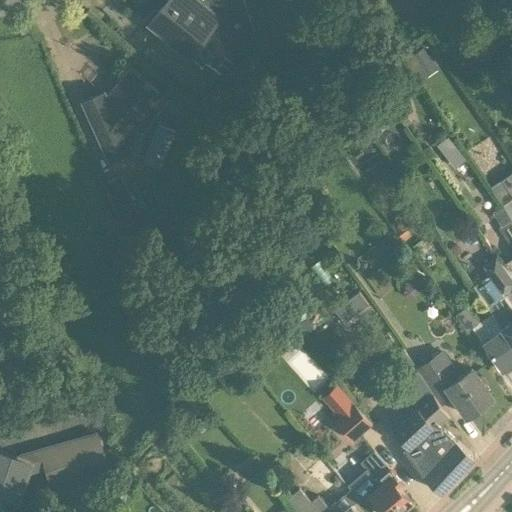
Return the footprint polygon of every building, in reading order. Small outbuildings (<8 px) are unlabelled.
[(202,71),(186,57),(189,54),(188,53),(216,20),(221,24),(222,23),(227,28),(222,40),(238,53),(253,34),(242,0),(204,0),(200,3),(195,0),(168,0),(151,22),(162,32),(164,33),(149,51),(148,50),(145,53),(171,74),(172,73),(202,99),(220,77),(206,66),(202,71)] [(149,26),(139,33),(146,44),(157,37),(149,26)] [(419,67),(431,59),(424,47),(411,56),(419,67)] [(218,69),(226,76),(233,68),(225,61),(218,69)] [(389,78),(399,86),(407,75),(398,67),(389,78)] [(149,86),(150,85),(145,81),(144,82),(130,71),(108,97),(103,93),(84,102),(110,160),(130,151),(127,146),(165,99),(149,86)] [(391,108),(405,128),(412,123),(398,103),(391,108)] [(398,118),(390,109),(388,105),(370,118),(380,132),(398,118)] [(451,133),(441,140),(455,163),(466,156),(451,133)] [(511,195),(511,172),(501,180),(511,195)] [(135,221),(138,219),(119,178),(102,185),(129,247),(143,241),(135,221)] [(490,187),(504,207),(511,219),(511,202),(510,199),(509,200),(497,182),(490,187)] [(511,219),(504,207),(487,218),(496,232),(499,229),(511,249),(511,219)] [(414,234),(404,221),(394,229),(405,242),(414,234)] [(511,279),(496,256),(483,265),(495,283),(496,283),(503,294),(511,288),(511,279)] [(424,276),(409,265),(400,277),(415,288),(424,276)] [(368,305),(358,292),(333,311),(343,325),(368,305)] [(511,306),(505,296),(488,308),(503,329),(511,341),(511,306)] [(479,324),(478,322),(468,307),(455,316),(467,333),(473,328),(479,324)] [(320,324),(313,329),(317,335),(324,329),(320,324)] [(511,341),(503,329),(483,343),(504,373),(511,367),(511,341)] [(386,348),(394,341),(387,332),(379,339),(386,348)] [(386,349),(408,379),(416,371),(396,342),(386,349)] [(417,370),(435,396),(447,387),(467,416),(492,398),(471,369),(460,377),(443,352),(417,370)] [(404,450),(422,473),(442,492),(475,457),(441,425),(450,417),(435,396),(417,370),(398,388),(419,410),(395,432),(408,446),(404,450)] [(372,426),(360,410),(337,430),(349,445),(372,426)] [(201,423),(208,432),(220,422),(213,413),(201,423)] [(95,433),(41,449),(50,480),(104,463),(95,433)] [(371,496),(384,511),(400,511),(412,502),(401,489),(405,486),(374,452),(361,463),(367,469),(347,486),(350,489),(358,498),(362,503),(371,496)] [(17,497),(31,464),(13,458),(0,453),(0,492),(1,491),(17,497)] [(110,510),(122,500),(114,489),(101,499),(110,510)] [(357,511),(351,504),(342,511),(335,503),(329,508),(318,496),(311,502),(300,489),(288,499),(299,511),(357,511)]
